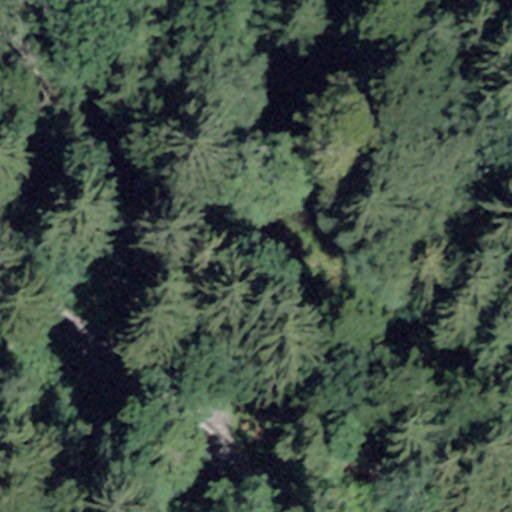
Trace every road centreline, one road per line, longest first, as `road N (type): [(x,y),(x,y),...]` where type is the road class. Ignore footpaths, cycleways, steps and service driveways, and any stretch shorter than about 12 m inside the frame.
road 1 (track): [(0,271),(205,436),(321,511)]
road 2 (track): [(129,511),(36,448),(0,441)]
